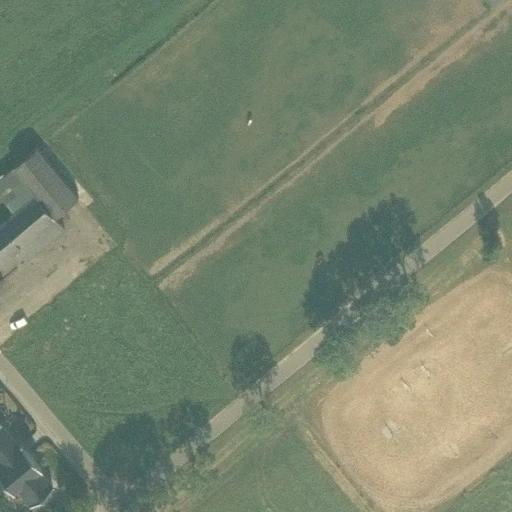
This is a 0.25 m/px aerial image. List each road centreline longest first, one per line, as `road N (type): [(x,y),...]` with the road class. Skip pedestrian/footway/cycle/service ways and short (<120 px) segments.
road 1 (unclassified): [(121,505),(511,182)]
road 2 (unclassified): [(121,505),(0,368)]
